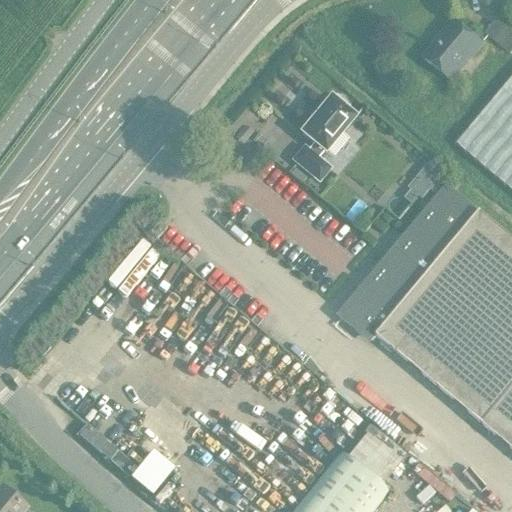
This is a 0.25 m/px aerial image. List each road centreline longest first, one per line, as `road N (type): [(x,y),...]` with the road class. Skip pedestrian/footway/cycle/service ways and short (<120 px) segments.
road 1 (unclassified): [(0,335),(272,0)]
road 2 (unknown): [(193,194),(511,472)]
road 3 (primary): [(0,255),(217,0)]
road 4 (primary): [(158,0),(0,197)]
road 5 (unclassified): [(135,511),(0,379)]
road 6 (unclassified): [(0,148),(109,0)]
road 7 (unknown): [(193,194),(207,173),(222,168),(308,243)]
